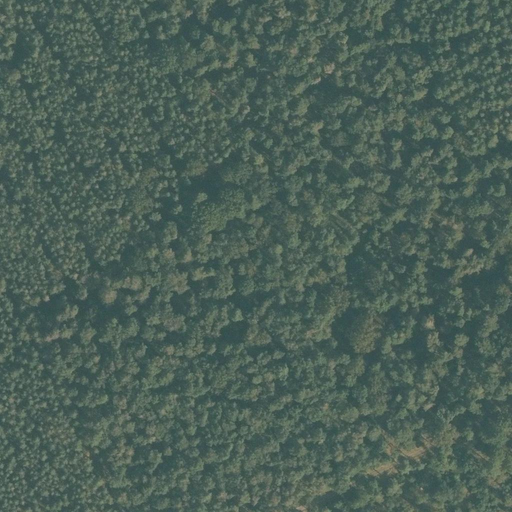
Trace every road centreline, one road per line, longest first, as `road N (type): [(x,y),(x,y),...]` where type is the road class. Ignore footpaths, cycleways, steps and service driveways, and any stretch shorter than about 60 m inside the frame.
road 1 (track): [(401,460),(322,312),(271,181),(232,149),(165,0)]
road 2 (track): [(401,460),(511,407)]
